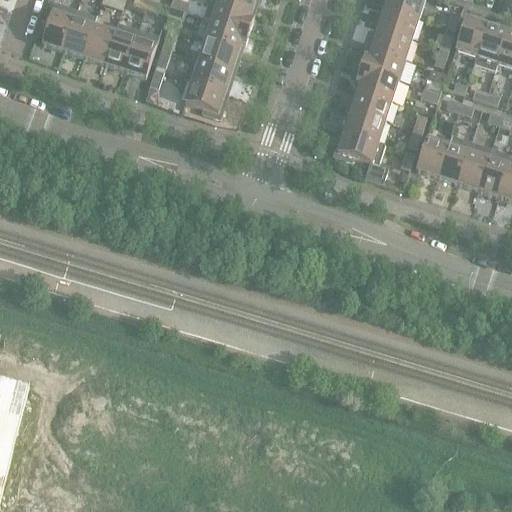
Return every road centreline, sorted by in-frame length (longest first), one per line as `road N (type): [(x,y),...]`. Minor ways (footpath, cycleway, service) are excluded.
road 1 (tertiary): [(511,291),(256,197)]
road 2 (tertiary): [(256,197),(0,108)]
road 3 (residential): [(256,197),(323,0)]
